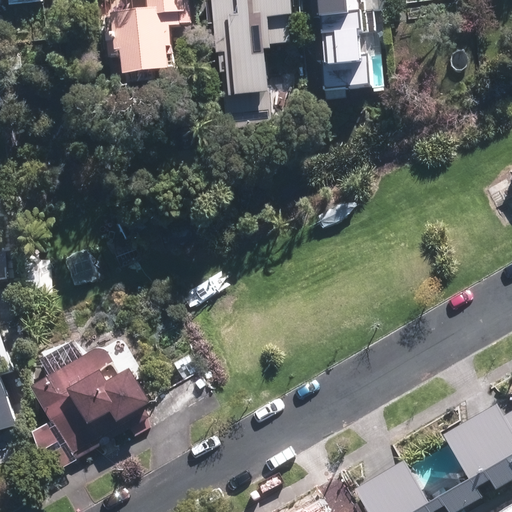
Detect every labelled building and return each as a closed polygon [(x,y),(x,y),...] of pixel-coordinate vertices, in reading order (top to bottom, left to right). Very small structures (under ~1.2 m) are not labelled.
[(149,0),(150,6),(151,13),(122,15),(113,16),(118,62),(122,61),(124,78),(170,74),(169,66),(167,50),(173,49),(171,28),(182,27),(184,27),(184,24),(196,23),(196,20),(194,0),(149,0)] [(223,72),(227,135),(273,122),(271,89),(267,89),(265,49),(273,49),(273,44),(294,43),(291,0),(207,0),(209,26),(216,26),(219,72),(223,72)] [(56,295),(55,270),(43,270),(43,266),(27,267),(28,294),(43,293),(43,296),(56,295)] [(76,454),(128,424),(132,430),(134,429),(138,436),(152,427),(153,417),(147,406),(154,402),(134,367),(124,372),(113,352),(110,350),(107,349),(104,348),(101,349),(98,350),(95,351),(36,385),(76,454)] [(0,432),(18,427),(0,371),(0,432)] [(53,422),(38,432),(52,473),(74,460),(53,422)] [(511,442),(501,424),(464,444),(459,435),(423,456),(417,444),(388,461),(389,462),(369,474),(390,511),(425,511),(420,502),(437,492),(448,511),(482,511),(497,503),(490,491),(502,485),(504,490),(511,485),(511,442)]
